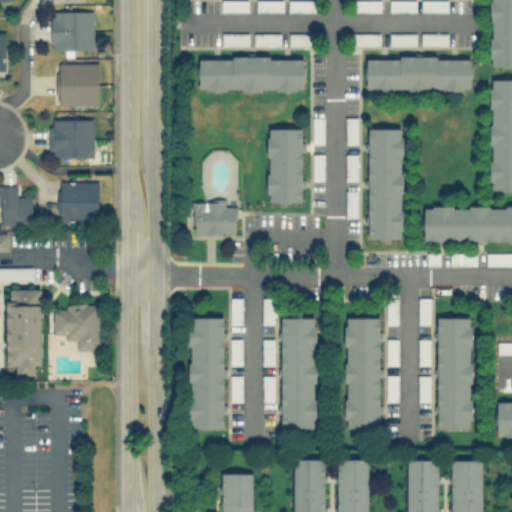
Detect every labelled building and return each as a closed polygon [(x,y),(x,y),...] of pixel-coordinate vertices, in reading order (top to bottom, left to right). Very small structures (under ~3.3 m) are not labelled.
[(247,0),(220,0),(220,11),(247,11),(247,0)] [(282,11),(282,0),(255,0),(255,11),(282,11)] [(313,0),(287,0),(287,11),(313,11),(313,0)] [(379,0),(354,0),(354,11),(379,11),(379,0)] [(414,11),(414,0),(389,0),(389,11),(414,11)] [(447,0),(420,0),(420,11),(447,11),(447,0)] [(511,66),(511,0),(488,0),(488,66),(511,66)] [(92,9),(48,10),(49,49),(92,49),(92,9)] [(221,44),(248,44),(248,32),(221,32),(221,44)] [(279,44),(279,32),(253,32),(253,44),(279,44)] [(288,44),(312,44),(312,32),(288,32),(288,44)] [(378,32),(353,32),(353,44),(378,44),(378,32)] [(414,44),(414,32),(388,32),(388,44),(414,44)] [(420,44),(447,44),(447,32),(420,32),(420,44)] [(303,90),(303,55),(197,55),(197,90),(303,90)] [(470,91),(470,55),(363,55),(364,91),(470,91)] [(55,104),(97,104),(97,61),(55,61),(55,104)] [(511,78),(488,78),(488,189),(511,189),(511,78)] [(323,116),(311,116),(311,143),(323,143),(323,116)] [(344,143),(356,143),(356,116),(344,116),(344,143)] [(92,117),(47,117),(47,157),(92,157),(92,117)] [(301,127),(264,127),(265,202),(302,202),(301,127)] [(366,238),(403,238),(404,127),(366,127),(366,238)] [(312,180),(323,180),(323,153),(312,153),(312,180)] [(356,180),(356,153),(344,153),(344,180),(356,180)] [(97,180),(58,180),(58,221),(97,221),(97,180)] [(0,225),(30,225),(30,195),(18,195),(18,184),(0,184),(0,225)] [(356,189),(344,189),(344,216),(356,216),(356,189)] [(225,198),(191,198),(191,233),(234,233),(235,206),(225,205),(225,198)] [(511,241),(511,204),(423,204),(423,241),(511,241)] [(0,232),(0,250),(8,250),(8,232),(0,232)] [(439,265),(425,265),(425,252),(439,252),(439,265)] [(476,264),(449,265),(449,252),(475,252),(476,264)] [(511,264),(511,252),(486,252),(486,264),(511,264)] [(32,266),(0,266),(0,279),(32,279),(32,266)] [(41,287),(5,287),(5,365),(15,365),(15,376),(33,375),(33,365),(42,364),(41,287)] [(230,323),(241,323),(241,296),(230,296),(230,323)] [(261,322),(272,322),(272,297),(261,297),(261,322)] [(385,297),(385,323),(397,323),(397,297),(385,297)] [(428,297),(417,297),(417,323),(428,323),(428,297)] [(98,349),(98,302),(52,302),(52,332),(63,332),(63,338),(75,338),(75,349),(98,349)] [(223,315),(187,315),(187,427),(223,427),(223,315)] [(472,315),(435,315),(435,428),(472,428),(472,315)] [(315,316),(279,316),(278,428),(315,428),(315,316)] [(379,429),(379,316),(343,316),(343,429),(379,429)] [(386,364),(397,364),(397,337),(386,337),(386,364)] [(241,338),(230,338),(230,364),(241,364),(241,338)] [(272,364),(272,338),(261,338),(261,364),(272,364)] [(428,338),(417,338),(417,365),(428,365),(428,338)] [(511,341),(497,341),(497,354),(511,354),(511,341)] [(230,400),(241,400),(241,374),(230,374),(230,400)] [(261,400),(272,400),(272,374),(261,374),(261,400)] [(386,400),(397,400),(397,374),(386,374),(386,400)] [(428,374),(417,374),(417,400),(428,400),(428,374)] [(495,436),(511,436),(511,399),(495,399),(495,436)] [(324,511),(324,457),(291,457),(291,511),(324,511)] [(368,511),(368,457),(335,457),(335,511),(368,511)] [(437,511),(437,458),(405,458),(405,511),(437,511)] [(449,511),(481,511),(481,458),(449,458),(449,511)] [(251,511),(251,471),(220,471),(220,511),(251,511)]
